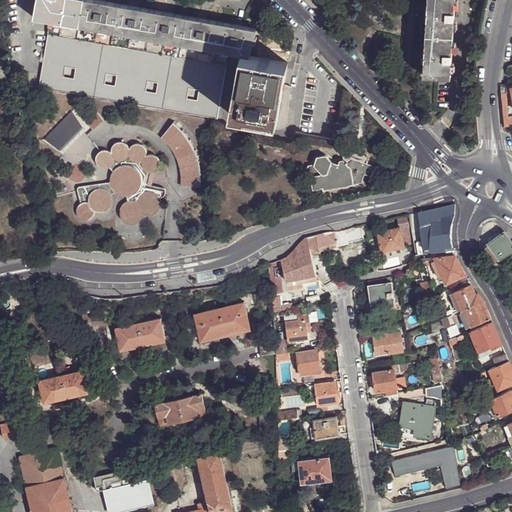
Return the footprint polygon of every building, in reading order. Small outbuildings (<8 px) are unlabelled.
[(37,0),(34,19),(242,55),(250,56),(252,43),(254,44),(257,29),(242,26),(235,25),(208,20),(200,18),(174,14),(167,12),(139,8),(133,6),(106,2),(99,1),(95,0),(37,0)] [(428,0),(428,2),(424,75),(451,77),(455,0),(428,0)] [(47,45),(39,87),(218,118),(226,74),(47,45)] [(288,63),(250,56),(242,55),(231,115),(273,122),(278,123),(282,101),(284,87),(288,63)] [(288,87),(284,87),(282,101),(289,103),(290,95),(293,87),(288,87)] [(500,100),(503,128),(510,126),(509,118),(506,93),(500,94),(500,100)] [(289,103),(282,101),(278,123),(273,122),(272,128),(279,129),(281,129),(283,128),(285,125),(289,103)] [(64,118),(44,138),(60,149),(83,125),(72,110),(64,118)] [(93,129),(104,121),(97,112),(86,120),(93,129)] [(183,185),(203,185),(203,175),(201,163),(198,151),(192,140),(185,130),(176,121),(164,137),(164,138),(172,145),(177,154),(181,164),(183,175),(183,185)] [(115,144),(113,147),(112,149),(113,151),(112,151),(111,150),(109,150),(106,149),(104,150),(102,150),(100,152),(99,153),(98,155),(97,157),(97,160),(98,162),(99,165),(102,167),(103,168),(105,168),(106,168),(107,168),(109,168),(112,167),(114,171),(114,172),(112,175),(112,176),(112,177),(112,179),(111,182),(81,186),(80,186),(79,187),(78,190),(79,192),(82,203),(79,205),(78,209),(79,215),(80,216),(81,217),(82,218),(84,219),(87,220),(89,220),(92,218),(93,217),(96,215),(96,212),(97,211),(99,211),(101,211),(104,211),(107,210),(110,208),(112,205),(113,203),(114,199),(114,194),(116,192),(118,193),(122,194),(124,195),(129,196),(129,201),(127,201),(127,202),(124,204),(124,205),(122,207),(122,210),(122,214),(124,218),(125,220),(126,220),(127,222),(128,222),(133,224),(137,223),(141,221),(143,219),(145,217),(145,213),(148,214),(151,214),(153,214),(154,214),(156,213),(157,213),(160,211),(162,208),(162,207),(163,205),(163,203),(163,202),(163,201),(162,197),(165,196),(167,195),(167,193),(167,192),(167,190),(167,189),(167,188),(165,187),(161,186),(150,183),(153,172),(157,171),(159,170),(161,168),(162,165),(162,162),(162,160),(160,157),(157,154),(154,153),(151,153),(150,154),(148,155),(148,153),(148,152),(148,150),(147,148),(147,146),(145,145),(141,143),(137,143),(135,144),(133,146),(132,147),(131,148),(130,146),(129,144),(127,142),(124,141),(123,141),(122,141),(120,141),(118,141),(116,143),(115,144)] [(372,172),(376,161),(352,154),(346,159),(344,156),(341,158),(340,161),(333,159),(327,151),(318,152),(316,160),(309,160),(307,167),(313,171),(315,184),(325,182),(325,185),(364,178),(366,170),(372,172)] [(409,214),(399,215),(401,224),(403,223),(404,228),(402,228),(401,228),(404,245),(414,243),(414,246),(413,254),(455,251),(454,246),(451,234),(452,225),(455,215),(456,204),(409,214)] [(339,231),(334,232),(337,242),(338,245),(347,243),(365,239),(362,224),(355,226),(347,228),(339,231)] [(404,245),(401,228),(379,233),(383,251),(390,249),(394,249),(405,247),(404,245)] [(325,232),(316,235),(318,247),(337,242),(334,232),(325,232)] [(500,260),(511,252),(511,240),(505,232),(489,244),(490,245),(500,260)] [(292,252),(287,256),(289,260),(282,264),(287,287),(303,284),(302,282),(316,279),(319,276),(316,274),(312,253),(319,252),(318,247),(316,235),(306,237),(299,243),(292,252)] [(337,242),(318,247),(319,252),(338,247),(338,245),(337,242)] [(495,263),(500,260),(490,245),(485,249),(495,263)] [(456,256),(436,257),(437,259),(444,277),(447,282),(462,276),(467,275),(456,256)] [(439,279),(444,277),(437,259),(432,261),(439,279)] [(268,263),(270,284),(282,282),(277,260),(272,262),(268,263)] [(470,281),(467,275),(462,276),(463,279),(444,287),(446,291),(470,281)] [(395,304),(394,297),(392,282),(370,285),(372,303),(385,301),(385,305),(395,304)] [(476,294),(472,285),(455,292),(463,309),(466,307),(484,299),(481,297),(478,293),(476,294)] [(107,297),(99,296),(97,303),(96,307),(104,308),(107,297)] [(271,297),(273,312),(282,310),(281,296),(271,297)] [(488,308),(484,299),(466,307),(473,325),(491,317),(488,308)] [(96,307),(97,303),(85,300),(83,306),(71,304),(70,311),(72,312),(72,314),(82,315),(82,316),(94,318),(96,307)] [(250,326),(245,302),(196,313),(201,337),(200,337),(200,340),(252,328),(251,326),(250,326)] [(444,317),(450,315),(448,310),(444,302),(439,305),(444,317)] [(297,340),(308,338),(307,332),(311,332),(308,311),(285,314),(288,341),(297,340)] [(459,323),(455,312),(450,315),(454,325),(459,323)] [(454,325),(450,315),(444,317),(447,325),(448,327),(449,327),(454,325)] [(165,340),(161,318),(116,327),(121,349),(165,340)] [(444,327),(440,319),(431,323),(433,331),(444,327)] [(501,340),(493,322),(471,331),(473,334),(480,352),(492,346),(494,349),(503,344),(501,340)] [(459,323),(454,325),(449,327),(453,336),(463,332),(459,323)] [(376,346),(402,342),(401,331),(375,335),(376,346)] [(473,334),(471,331),(460,336),(461,340),(473,334)] [(307,332),(308,338),(297,340),(297,343),(312,341),(311,332),(307,332)] [(275,340),(276,354),(277,353),(287,352),(284,339),(275,340)] [(404,351),(402,342),(376,346),(377,353),(388,351),(389,353),(404,351)] [(275,352),(274,343),(260,346),(262,356),(275,352)] [(494,351),(494,349),(492,346),(480,352),(482,356),(494,351)] [(300,371),(318,369),(320,369),(317,350),(298,353),(300,371)] [(510,361),(507,354),(495,359),(498,366),(510,361)] [(444,381),(439,358),(432,359),(436,383),(444,381)] [(511,379),(511,365),(510,361),(498,366),(491,369),(499,390),(510,386),(508,382),(511,379)] [(399,364),(395,365),(385,367),(386,370),(374,372),(377,391),(387,389),(398,388),(397,379),(396,372),(400,371),(399,364)] [(40,383),(44,402),(91,391),(86,372),(87,372),(86,369),(39,381),(39,383),(40,383)] [(404,377),(397,379),(398,388),(406,386),(404,377)] [(471,383),(469,379),(462,382),(464,389),(472,386),(471,383)] [(315,382),(305,383),(306,389),(310,388),(312,398),(318,398),(319,406),(339,403),(336,383),(316,385),(315,382)] [(445,385),(426,388),(427,396),(433,397),(437,398),(441,400),(443,400),(442,393),(446,392),(446,389),(445,385)] [(511,390),(492,399),(499,416),(511,409),(511,390)] [(442,410),(449,410),(446,392),(442,393),(443,400),(441,400),(442,410)] [(199,415),(206,414),(201,393),(156,403),(161,424),(168,422),(176,421),(184,419),(192,417),(199,415)] [(275,434),(274,395),(260,395),(261,434),(275,434)] [(417,420),(416,428),(415,435),(432,438),(436,406),(433,406),(434,401),(428,400),(427,405),(405,402),(402,418),(417,420)] [(278,412),(278,419),(293,417),(299,416),(303,416),(301,408),(278,412)] [(346,410),(339,411),(342,425),(348,424),(348,423),(346,410)] [(326,418),(314,419),(316,427),(310,427),(312,438),(339,434),(336,416),(326,418)] [(401,426),(416,428),(417,420),(402,418),(401,426)] [(23,432),(20,419),(1,424),(4,436),(23,432)] [(278,435),(278,450),(286,449),(292,448),(293,448),(293,434),(278,435)] [(410,472),(441,465),(446,490),(462,486),(459,468),(454,439),(447,441),(449,448),(392,461),(394,471),(409,468),(410,472)] [(33,511),(73,511),(58,446),(20,455),(33,511)] [(183,467),(200,463),(199,457),(200,456),(198,448),(169,455),(172,465),(180,463),(181,467),(183,467)] [(199,457),(200,463),(208,499),(199,501),(200,509),(185,511),(233,511),(232,508),(233,507),(220,452),(200,456),(199,457)] [(318,481),(332,479),(330,456),(299,460),(301,470),(302,482),(318,481)] [(293,471),(301,470),(299,460),(292,461),(293,471)] [(183,470),(183,467),(181,467),(180,463),(172,465),(174,472),(183,470)] [(148,465),(95,477),(96,483),(102,482),(104,490),(103,490),(108,511),(114,511),(114,509),(147,502),(148,505),(154,504),(149,480),(151,479),(148,465)] [(395,476),(410,472),(409,468),(394,471),(395,476)] [(114,509),(114,511),(119,511),(148,505),(147,502),(114,509)]
